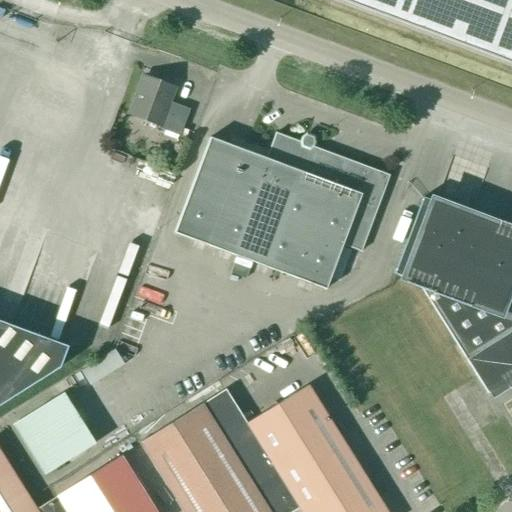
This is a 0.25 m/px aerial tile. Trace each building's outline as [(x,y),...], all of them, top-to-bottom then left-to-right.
[(511,0),(337,0),(511,64),(511,0)] [(175,108),(167,105),(174,88),(143,77),(129,115),(159,126),(158,129),(179,137),(189,110),(176,105),(175,108)] [(294,141),(275,134),(266,159),(209,138),(173,233),(325,290),(342,245),(361,252),(389,176),(313,148),(312,142),(303,139),(299,142),(294,140),(294,141)] [(488,223),(435,203),(422,198),(394,274),(417,283),(487,394),(511,378),(511,231),(488,222),(488,223)] [(0,405),(59,368),(67,347),(0,322),(0,405)] [(89,380),(124,367),(119,354),(84,367),(89,380)] [(215,396),(287,511),(292,511),(298,509),(300,511),(385,511),(307,386),(246,424),(225,390),(215,396)] [(60,396),(12,425),(42,476),(91,447),(60,396)] [(287,511),(215,396),(140,443),(182,511),(287,511)] [(0,453),(0,511),(154,511),(120,457),(36,510),(0,453)]
